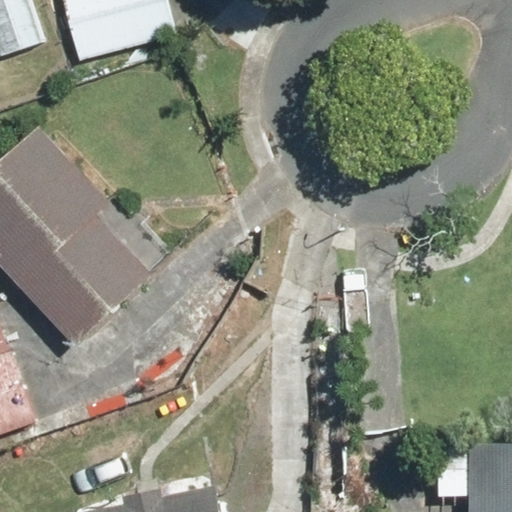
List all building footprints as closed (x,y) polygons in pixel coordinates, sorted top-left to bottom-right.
[(33,0),(0,0),(0,52),(2,57),(47,41),(33,0)] [(65,0),(82,63),(179,38),(169,0),(65,0)] [(47,130),(0,172),(0,260),(77,347),(156,277),(101,216),(114,205),(47,130)] [(0,431),(37,419),(0,312),(0,431)] [(511,511),(511,448),(443,448),(443,494),(474,494),(473,511),(511,511)] [(227,511),(224,490),(101,511),(227,511)]
